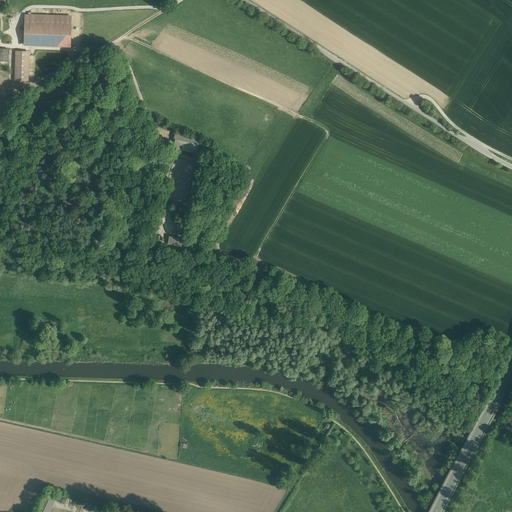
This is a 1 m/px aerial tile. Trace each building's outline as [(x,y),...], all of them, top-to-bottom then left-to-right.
[(71,16),(26,15),(26,22),(25,44),(70,45),(71,16)] [(8,49),(0,48),(0,58),(0,60),(8,61),(8,49)] [(29,51),(16,51),(16,79),(28,79),(29,51)] [(196,153),(198,144),(175,139),(173,148),(196,153)] [(46,491),(36,511),(49,511),(57,496),(46,491)]
